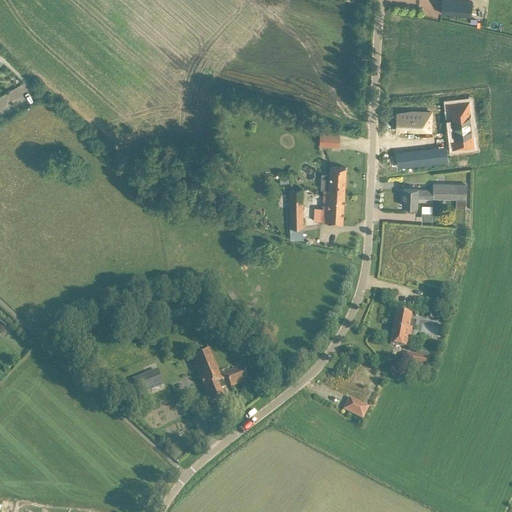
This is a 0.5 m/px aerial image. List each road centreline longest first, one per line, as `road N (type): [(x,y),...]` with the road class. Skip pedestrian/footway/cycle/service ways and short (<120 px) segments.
road 1 (unclassified): [(151,511),(180,472),(307,379),(332,347),(363,258),(371,148)]
road 2 (unclassified): [(371,148),(381,0)]
